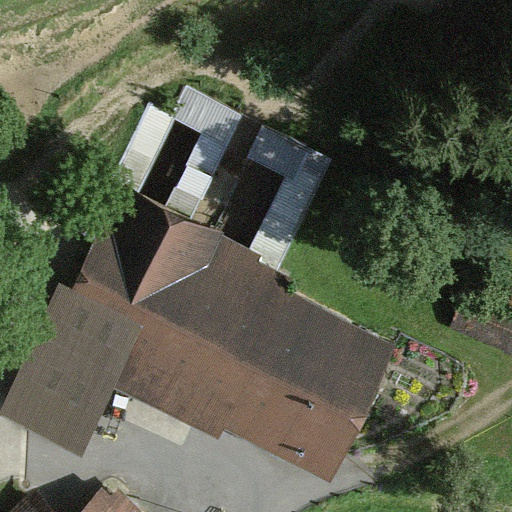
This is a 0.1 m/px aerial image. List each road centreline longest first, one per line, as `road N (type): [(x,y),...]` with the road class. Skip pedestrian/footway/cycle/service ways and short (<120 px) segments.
road 1 (track): [(12,203),(126,94),(282,0)]
road 2 (track): [(0,199),(28,221),(32,246),(0,370)]
